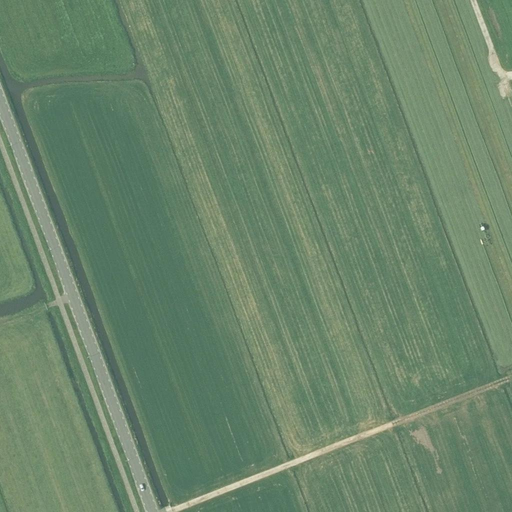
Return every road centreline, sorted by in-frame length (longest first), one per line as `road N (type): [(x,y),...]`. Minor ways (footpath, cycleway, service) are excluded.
road 1 (tertiary): [(151,511),(0,101)]
road 2 (track): [(172,511),(511,373)]
